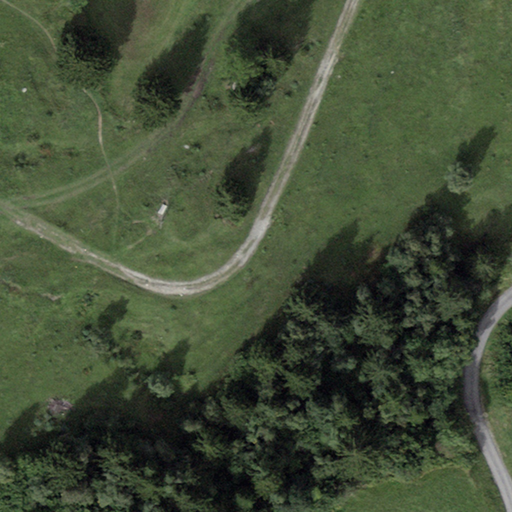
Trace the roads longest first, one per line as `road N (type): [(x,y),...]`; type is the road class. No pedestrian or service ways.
road 1 (track): [(79,253),(174,288),(227,271),(262,221),(352,0)]
road 2 (track): [(511,500),(472,397),(474,351),(497,304),(511,293)]
